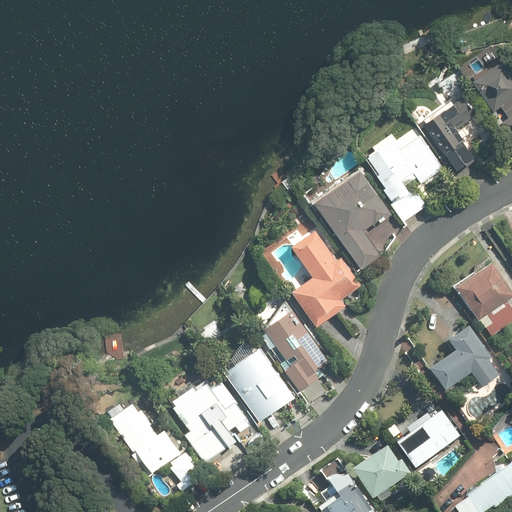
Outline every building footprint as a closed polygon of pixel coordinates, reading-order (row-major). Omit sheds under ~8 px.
[(469,82),(491,112),(499,107),(506,118),(498,123),(511,142),(511,78),(499,60),(469,82)] [(469,120),(464,96),(451,105),(450,103),(420,124),(453,171),(472,158),(453,131),(469,120)] [(388,204),(401,222),(425,204),(412,187),(407,190),(403,185),(414,177),(419,183),(441,168),(416,135),(400,146),(390,132),(370,147),(372,150),(361,159),(382,188),(381,189),(390,202),(388,204)] [(356,169),(310,204),(359,270),(379,255),(361,231),(370,224),(373,227),(390,215),(356,169)] [(333,261),(311,230),(290,244),(287,247),(309,277),(294,287),(288,292),(313,327),(343,305),(339,299),(359,285),(338,257),(333,261)] [(511,294),(489,262),(453,287),(476,321),(479,319),(490,336),(511,320),(511,309),(506,301),(511,296),(511,294)] [(279,363),(298,391),(323,374),(318,367),(324,363),(289,309),(260,328),(282,361),(279,363)] [(427,367),(442,390),(468,372),(479,387),(498,374),(487,359),(489,357),(466,324),(445,339),(452,349),(427,367)] [(125,359),(121,333),(101,336),(105,362),(125,359)] [(222,371),(257,422),(291,398),(256,348),(222,371)] [(204,463),(234,441),(226,431),(233,426),(238,433),(249,425),(218,382),(209,388),(204,382),(193,390),(190,386),(167,403),(187,431),(183,433),(204,463)] [(141,460),(150,473),(178,454),(161,430),(155,434),(138,409),(135,411),(129,403),(107,418),(138,462),(141,460)] [(395,444),(413,470),(458,438),(440,413),(395,444)] [(350,472),(371,501),(408,474),(399,462),(395,464),(383,448),(350,472)] [(183,451),(168,462),(171,465),(168,467),(179,481),(175,485),(181,491),(196,479),(192,474),(196,471),(188,461),(190,460),(183,451)] [(317,509),(319,511),(373,511),(337,459),(317,473),(334,497),(317,509)] [(511,465),(462,498),(464,501),(448,511),(485,511),(491,509),(492,511),(511,497),(511,465)]
